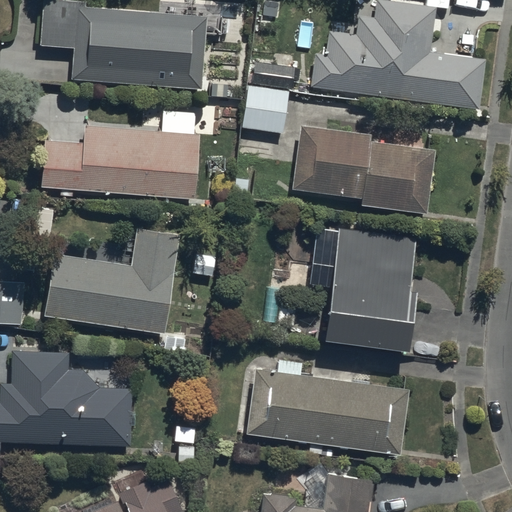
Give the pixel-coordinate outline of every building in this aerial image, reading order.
[(313,54),(308,89),(478,110),(484,60),(430,53),(435,8),(376,0),(375,0),(373,19),(359,17),(357,35),(330,31),(327,56),(313,54)] [(201,91),(207,15),(41,1),(37,47),(73,50),(71,81),(201,91)] [(242,129),(281,137),(294,67),(255,59),(242,129)] [(41,189),(194,199),(198,130),(83,123),(81,144),(44,142),(41,189)] [(289,196),(426,215),(438,147),(299,128),(289,196)] [(53,254),(43,318),(162,337),(178,235),(136,228),(129,266),(53,254)] [(322,350),(403,360),(417,239),(336,229),(322,350)] [(0,322),(21,324),(22,285),(0,284),(0,322)] [(0,448),(129,452),(131,389),(103,388),(69,351),(12,350),(11,404),(0,403),(0,448)] [(245,436),(401,457),(410,391),(254,370),(245,436)] [(263,500),(260,511),(365,511),(370,481),(325,474),(320,508),(263,500)] [(95,511),(182,511),(168,480),(95,511)]
